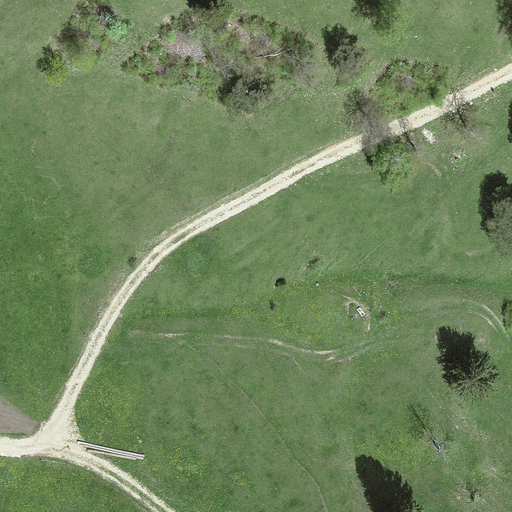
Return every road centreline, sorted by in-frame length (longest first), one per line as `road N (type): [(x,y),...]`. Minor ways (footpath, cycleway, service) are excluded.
road 1 (track): [(511,68),(166,243),(120,295),(41,437),(35,444),(0,441)]
road 2 (track): [(35,444),(103,473),(156,511)]
